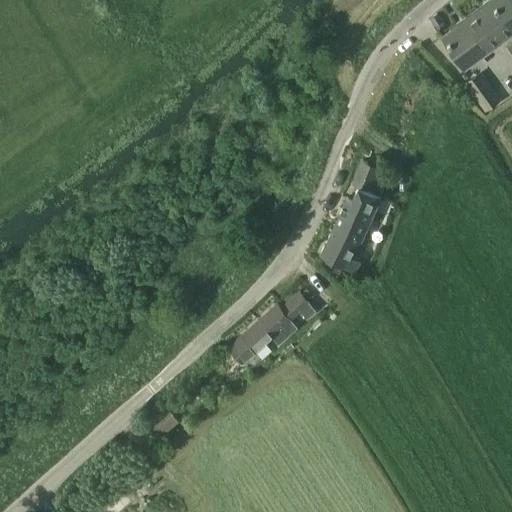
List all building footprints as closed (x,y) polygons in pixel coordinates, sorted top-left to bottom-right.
[(511,30),(511,26),(511,25),(511,24),(511,0),(491,0),(491,1),(493,4),(459,29),(457,26),(444,35),(463,61),(485,45),(488,48),(511,30)] [(500,100),(480,72),(464,83),(485,111),(500,100)] [(347,198),(321,255),(356,270),(360,260),(349,255),(354,246),(357,248),(380,196),(369,191),(380,168),(364,161),(354,184),(360,186),(353,201),(347,198)] [(278,304),(242,335),(228,348),(243,364),(272,336),(279,344),(298,327),(292,320),(300,311),(307,319),(316,310),(308,301),(299,291),(281,308),(278,304)] [(147,424),(160,438),(172,427),(179,420),(167,406),(147,424)]
